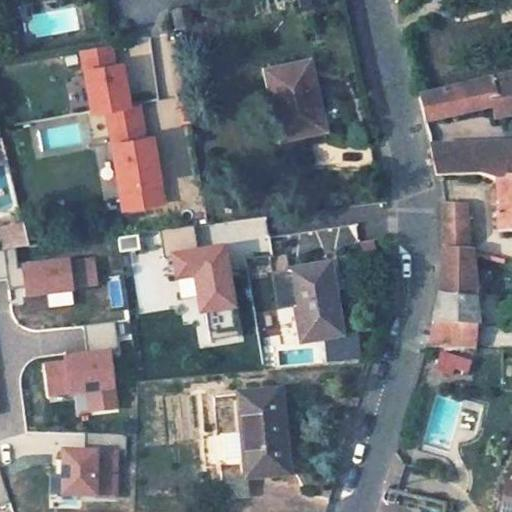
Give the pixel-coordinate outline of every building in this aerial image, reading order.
[(187,8),(174,10),(177,26),(190,24),(187,8)] [(114,63),(111,43),(83,48),(96,119),(108,117),(130,113),(128,102),(121,62),(114,63)] [(308,58),(264,69),(274,113),(283,112),(288,134),(323,126),(308,58)] [(511,74),(419,97),(426,121),(464,114),(462,106),(491,101),(495,120),(511,116),(511,74)] [(130,113),(108,117),(109,123),(141,117),(138,101),(128,102),(130,113)] [(283,112),(274,113),(279,136),(288,134),(283,112)] [(141,117),(109,123),(124,208),(164,201),(152,135),(145,136),(141,117)] [(511,144),(431,146),(437,174),(480,173),(497,180),(511,178),(511,144)] [(8,160),(0,161),(0,229),(24,224),(8,160)] [(511,178),(497,180),(499,231),(511,230),(511,178)] [(465,204),(444,202),(442,222),(444,250),(468,251),(468,250),(465,204)] [(24,224),(0,229),(0,243),(2,250),(30,247),(24,224)] [(140,232),(118,235),(120,249),(142,246),(140,232)] [(117,235),(71,242),(72,257),(119,252),(117,235)] [(468,251),(444,250),(440,297),(434,324),(478,326),(476,301),(476,289),(472,250),(468,250),(468,251)] [(198,343),(236,340),(230,252),(174,255),(179,325),(196,323),(198,343)] [(96,258),(23,266),(27,299),(100,287),(96,258)] [(294,302),(301,341),(340,334),(328,264),(273,273),(278,305),(294,302)] [(85,324),(87,347),(117,345),(115,322),(85,324)] [(112,350),(66,354),(66,361),(47,363),(47,399),(88,396),(92,414),(118,411),(112,350)] [(435,376),(467,384),(474,359),(442,351),(435,376)] [(280,389),(236,393),(245,480),(288,477),(287,467),(280,389)] [(216,435),(202,436),(204,466),(218,466),(216,435)] [(120,450),(64,449),(63,496),(119,500),(120,450)] [(0,506),(9,504),(1,470),(0,470),(0,506)] [(511,511),(511,485),(505,485),(500,511),(511,511)] [(418,511),(419,510),(390,503),(387,511),(418,511)]
